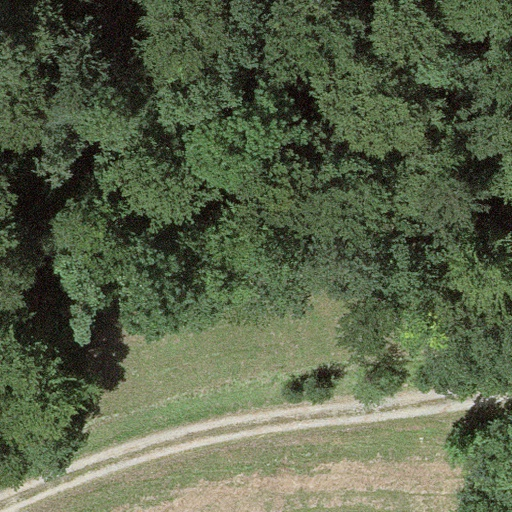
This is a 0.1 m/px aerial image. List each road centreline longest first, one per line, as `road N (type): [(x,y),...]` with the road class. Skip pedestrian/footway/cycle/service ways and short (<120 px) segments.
road 1 (track): [(0,509),(116,458),(316,412),(511,386)]
road 2 (track): [(0,148),(191,165),(465,206),(511,222)]
